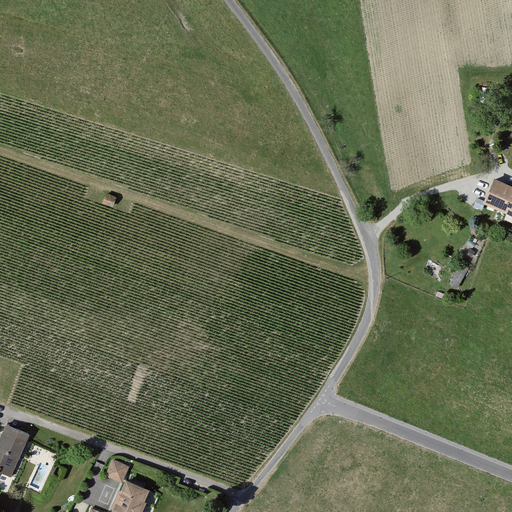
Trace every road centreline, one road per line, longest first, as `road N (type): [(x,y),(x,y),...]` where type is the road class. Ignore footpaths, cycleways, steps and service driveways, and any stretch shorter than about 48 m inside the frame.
road 1 (residential): [(319,401),(368,316),(375,267),(303,109),(228,0)]
road 2 (residential): [(14,412),(240,501)]
road 3 (residential): [(319,401),(511,474)]
road 4 (residential): [(240,501),(319,401)]
